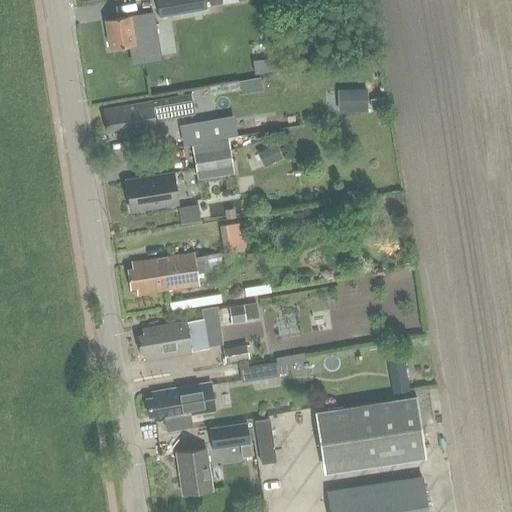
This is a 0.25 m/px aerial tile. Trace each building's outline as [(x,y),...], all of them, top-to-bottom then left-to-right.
[(204,0),(156,0),(160,17),(206,10),(204,0)] [(135,45),(130,46),(132,64),(160,60),(153,12),(131,15),(135,45)] [(131,15),(104,19),(109,49),(130,46),(135,45),(131,15)] [(276,32),(264,34),(266,44),(278,42),(276,32)] [(352,90),(352,114),(367,114),(367,90),(352,90)] [(154,120),(193,114),(190,94),(103,109),(107,131),(112,130),(114,136),(155,130),(154,120)] [(240,121),(242,133),(267,129),(265,117),(240,121)] [(233,120),(181,130),(184,144),(236,135),(233,120)] [(276,145),(264,150),(271,165),(283,159),(276,145)] [(229,149),(193,155),(195,172),(231,166),(229,149)] [(130,211),(178,204),(173,172),(157,175),(157,178),(126,183),(130,211)] [(185,220),(204,219),(203,203),(184,205),(185,220)] [(241,223),(220,227),(224,251),(245,248),(241,223)] [(131,268),(125,269),(128,289),(134,288),(135,295),(198,286),(197,281),(193,257),(193,253),(130,262),(131,268)] [(225,292),(186,297),(187,305),(226,301),(225,292)] [(218,306),(202,308),(204,319),(208,346),(224,343),(218,306)] [(239,306),(229,308),(231,324),(246,321),(245,319),(243,306),(239,306)] [(204,319),(188,321),(192,352),(208,350),(208,346),(204,319)] [(144,336),(137,337),(139,353),(144,353),(145,359),(192,352),(188,321),(143,328),(144,336)] [(222,349),(225,363),(248,359),(246,346),(222,349)] [(304,354),(292,356),(293,364),(306,362),(304,354)] [(252,367),(240,369),(242,383),(279,376),(277,362),(252,367)] [(407,376),(390,378),(393,394),(410,392),(407,376)] [(189,416),(215,412),(211,383),(154,393),(155,398),(146,400),(149,417),(156,416),(157,421),(165,420),(189,416)] [(327,472),(430,455),(420,393),(317,410),(327,472)] [(189,416),(165,420),(167,435),(192,431),(189,416)] [(260,454),(261,465),(276,463),(270,419),(255,422),(260,454)] [(209,428),(212,450),(241,446),(242,458),(252,457),(247,423),(209,428)] [(184,494),(212,490),(206,450),(178,454),(184,494)] [(330,511),(429,511),(424,476),(327,491),(330,511)]
